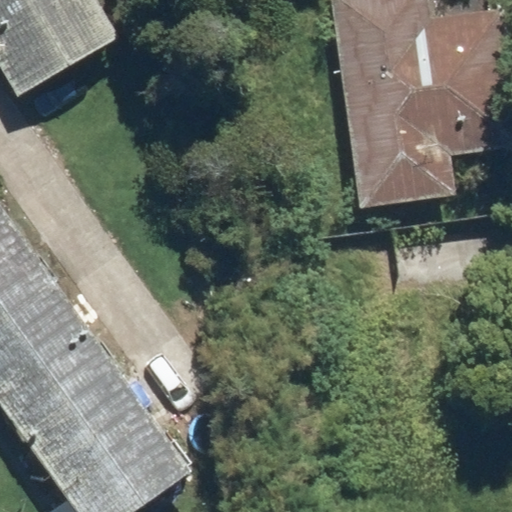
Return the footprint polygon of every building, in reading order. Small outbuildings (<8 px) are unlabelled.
[(90,0),(0,0),(0,81),(7,94),(111,34),(90,0)] [(415,0),(319,0),(344,212),(445,201),(441,166),(511,157),(511,96),(502,7),(417,17),(415,0)] [(0,429),(58,511),(141,511),(186,481),(0,216),(0,429)] [(466,227),(362,238),(367,286),(471,275),(466,227)] [(415,289),(303,305),(331,497),(444,481),(415,289)]
